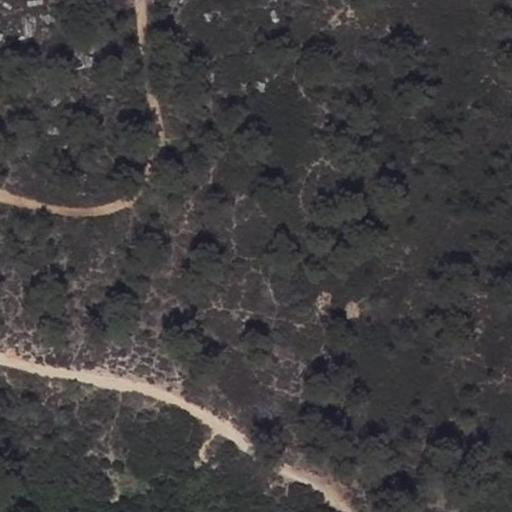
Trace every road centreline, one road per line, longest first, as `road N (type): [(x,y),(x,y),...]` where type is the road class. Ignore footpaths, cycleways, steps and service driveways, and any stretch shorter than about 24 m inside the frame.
road 1 (track): [(0,356),(143,388),(342,494),(350,511)]
road 2 (track): [(141,0),(157,128),(153,167),(134,197),(95,208),(0,194)]
